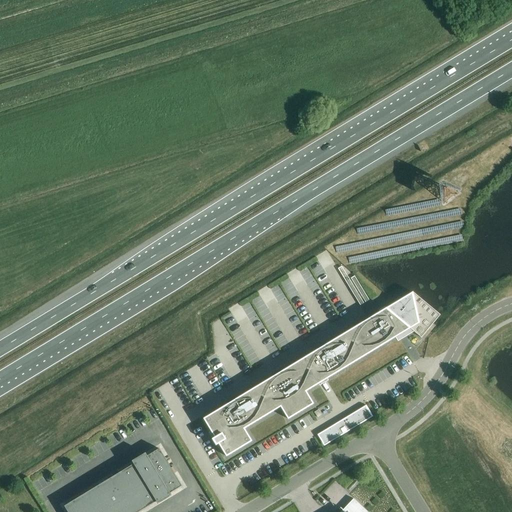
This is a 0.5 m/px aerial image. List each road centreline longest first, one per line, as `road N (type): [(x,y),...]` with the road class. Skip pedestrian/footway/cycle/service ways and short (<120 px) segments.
road 1 (motorway): [(0,380),(511,70)]
road 2 (motorway): [(511,40),(0,349)]
road 3 (residential): [(511,305),(470,330),(419,404),(375,434)]
road 4 (residential): [(375,434),(247,511)]
